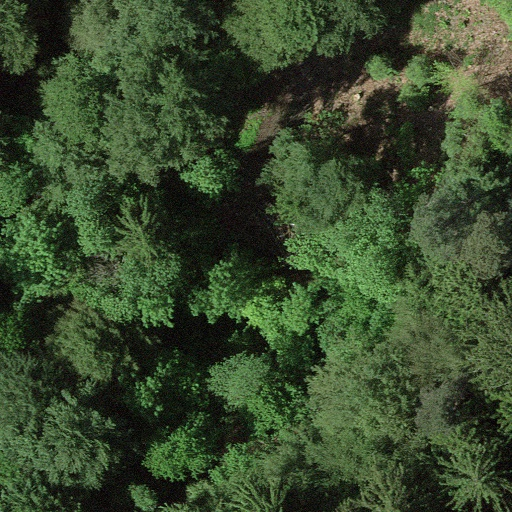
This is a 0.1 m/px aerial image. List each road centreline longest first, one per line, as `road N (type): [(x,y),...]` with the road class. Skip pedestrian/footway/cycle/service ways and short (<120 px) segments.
road 1 (unclassified): [(0,207),(348,0)]
road 2 (track): [(314,151),(247,0)]
